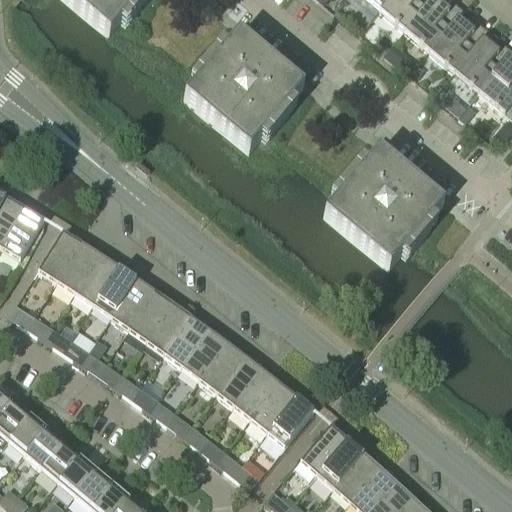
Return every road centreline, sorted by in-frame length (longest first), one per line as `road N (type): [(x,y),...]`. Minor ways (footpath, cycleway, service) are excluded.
road 1 (residential): [(509,511),(113,177)]
road 2 (residential): [(511,182),(491,199),(388,115),(369,88),(251,0)]
road 3 (residential): [(217,511),(207,481),(0,336)]
road 4 (unclassified): [(113,177),(0,64)]
road 5 (unclassified): [(0,104),(113,177)]
